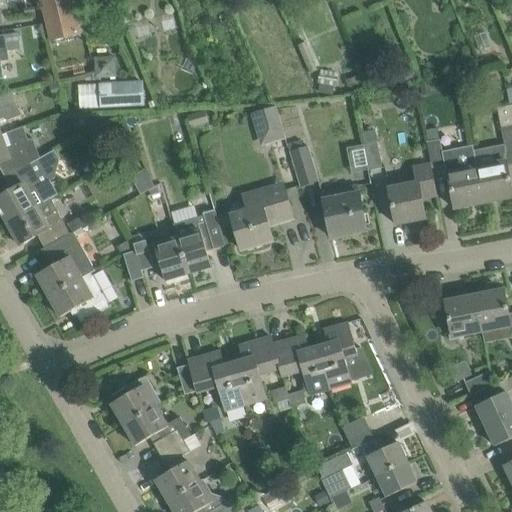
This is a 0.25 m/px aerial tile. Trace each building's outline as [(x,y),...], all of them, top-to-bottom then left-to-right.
[(40,0),(50,41),(85,33),(77,0),(40,0)] [(0,65),(0,62),(8,62),(7,51),(19,50),(17,33),(0,35),(0,80),(2,81),(0,65)] [(112,56),(91,57),(92,77),(113,76),(112,56)] [(78,85),(80,109),(144,106),(143,82),(78,85)] [(0,119),(6,118),(7,121),(21,116),(20,112),(12,93),(0,95),(0,135),(2,135),(0,130),(0,119)] [(511,152),(511,115),(509,99),(496,102),(498,108),(497,108),(504,146),(506,154),(511,152)] [(250,114),(260,147),(285,139),(276,107),(250,114)] [(188,116),(192,128),(209,123),(205,111),(188,116)] [(185,123),(183,113),(172,115),(175,126),(185,123)] [(101,117),(92,118),(92,126),(102,125),(101,117)] [(2,135),(0,135),(0,163),(3,162),(11,175),(40,159),(33,139),(28,141),(23,127),(2,135)] [(431,166),(432,169),(446,166),(454,209),(484,203),(477,168),(473,152),(472,146),(442,153),(437,129),(424,132),(431,166)] [(362,140),(368,171),(382,168),(377,142),(375,142),(374,137),(362,140)] [(290,152),(300,186),(318,181),(308,146),(306,147),(291,151),(290,152)] [(473,152),(477,168),(484,203),(511,197),(511,191),(505,154),(506,154),(504,146),(473,152)] [(60,161),(54,151),(40,159),(11,175),(18,188),(0,197),(0,210),(0,211),(0,213),(2,217),(3,216),(7,223),(37,207),(33,200),(39,197),(43,203),(50,199),(58,195),(50,182),(54,179),(60,161)] [(432,169),(431,166),(416,169),(419,184),(389,189),(395,225),(425,219),(422,198),(437,195),(432,169)] [(141,172),(127,180),(137,197),(151,189),(141,172)] [(230,212),(217,216),(220,227),(233,223),(242,251),(272,242),(267,225),(277,223),(277,224),(293,219),(282,185),(244,197),(248,211),(231,216),(230,212)] [(321,194),(330,238),(367,230),(358,186),(321,194)] [(7,223),(20,246),(42,233),(49,246),(70,234),(57,212),(50,199),(43,203),(37,207),(7,223)] [(214,250),(226,247),(220,227),(217,216),(215,211),(203,214),(204,216),(173,225),(177,238),(188,275),(211,268),(205,246),(212,244),(214,250)] [(85,215),(68,224),(73,233),(74,232),(81,228),(89,223),(85,215)] [(81,228),(74,232),(76,237),(77,238),(84,233),(81,228)] [(90,273),(91,274),(95,271),(95,270),(77,238),(76,237),(74,232),(73,233),(70,234),(49,246),(41,250),(51,268),(37,276),(48,297),(90,273)] [(134,245),(136,251),(142,271),(154,267),(152,261),(159,259),(165,282),(188,275),(177,238),(148,247),(146,241),(134,245)] [(144,277),(142,271),(136,251),(124,254),(132,281),(144,277)] [(90,273),(48,297),(50,299),(46,301),(52,311),(55,309),(60,318),(74,310),(81,324),(110,308),(91,274),(90,273)] [(504,290),(475,296),(482,332),(511,326),(504,290)] [(482,332),(475,296),(445,302),(452,338),(482,332)] [(328,344),(318,347),(331,390),(352,384),(351,381),(372,375),(361,349),(356,351),(348,323),(324,330),(328,344)] [(284,345),(274,348),(273,348),(280,370),(282,378),(302,372),(309,396),(331,390),(318,347),(309,350),(305,336),(286,341),(287,346),(284,347),(284,345)] [(243,360),(234,363),(246,406),(267,400),(260,376),(280,370),(273,348),(274,348),(271,337),(258,341),(239,346),(243,360)] [(193,375),(198,393),(218,387),(225,412),(246,406),(234,363),(224,366),(220,352),(201,357),(205,371),(193,375)] [(185,397),(198,393),(193,375),(190,365),(177,368),(185,397)] [(489,372),(483,375),(465,383),(471,396),(492,386),(489,372)] [(111,405),(123,426),(156,407),(161,403),(146,377),(122,391),(125,397),(111,405)] [(272,390),(276,403),(288,399),(287,394),(285,386),(272,390)] [(303,390),(287,394),(288,399),(290,407),(306,404),(303,390)] [(476,407),(485,427),(511,413),(511,405),(506,392),(476,407)] [(180,417),(167,425),(156,407),(123,426),(136,446),(156,434),(160,441),(154,444),(160,455),(184,441),(183,440),(191,435),(180,417)] [(202,411),(205,423),(221,419),(217,407),(202,411)] [(511,413),(485,427),(495,447),(511,438),(511,413)] [(342,428),(353,450),(374,439),(364,418),(342,428)] [(156,480),(168,501),(201,482),(185,455),(190,452),(184,441),(160,455),(166,466),(172,463),(176,469),(156,480)] [(368,457),(377,477),(407,463),(398,443),(368,457)] [(347,453),(317,467),(331,497),(332,498),(346,492),(351,490),(361,485),(352,466),(353,466),(347,453)] [(407,463),(377,477),(387,497),(417,483),(407,463)] [(236,511),(237,511),(231,502),(226,504),(223,498),(211,494),(203,481),(201,482),(168,501),(174,511),(197,511),(200,510),(200,511),(236,511)] [(346,492),(332,498),(334,504),(337,510),(352,503),(346,492)] [(369,503),(373,511),(380,511),(386,509),(380,497),(369,503)] [(430,511),(426,503),(407,511),(430,511)]
